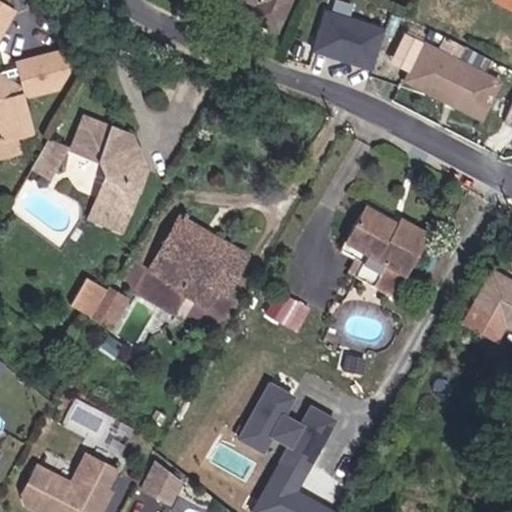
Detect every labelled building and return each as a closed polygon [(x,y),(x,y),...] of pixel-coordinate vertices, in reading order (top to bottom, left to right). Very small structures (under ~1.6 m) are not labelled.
[(236,0),(257,9),(250,25),(279,38),(294,0),(236,0)] [(511,0),(496,0),(501,3),(498,8),(511,15),(511,0)] [(0,36),(8,41),(21,21),(0,6),(0,36)] [(371,69),(385,27),(325,8),(311,50),(371,69)] [(424,42),(405,32),(391,61),(411,70),(424,42)] [(410,90),(448,107),(451,99),(488,115),(500,86),(426,53),(410,90)] [(5,80),(0,77),(0,141),(16,138),(32,134),(21,91),(26,90),(28,98),(58,90),(68,74),(64,55),(20,66),(22,76),(5,80)] [(132,138),(86,119),(72,152),(99,165),(104,180),(87,219),(123,235),(149,172),(132,138)] [(16,138),(0,141),(0,158),(19,153),(16,138)] [(52,144),(33,174),(48,182),(66,153),(52,144)] [(175,227),(211,249),(216,241),(180,219),(175,227)] [(365,219),(348,249),(369,261),(408,283),(430,242),(403,227),(397,238),(365,219)] [(175,227),(147,274),(179,293),(189,276),(210,289),(228,300),(249,263),(216,241),(211,249),(175,227)] [(362,270),(369,261),(348,249),(343,259),(362,270)] [(511,285),(491,274),(463,327),(511,353),(511,285)] [(210,289),(189,276),(179,293),(200,306),(210,289)] [(121,306),(110,323),(116,327),(131,302),(107,288),(104,292),(121,306)] [(299,329),(311,308),(277,291),(264,313),(299,329)] [(92,312),(110,323),(121,306),(104,292),(92,312)] [(105,330),(110,323),(92,312),(87,320),(105,330)] [(340,352),(337,370),(361,376),(364,357),(340,352)] [(270,379),(238,439),(265,454),(274,438),(289,447),(281,460),(308,475),(338,418),(311,403),(302,420),(290,414),(300,396),(270,379)] [(97,511),(109,490),(104,488),(114,468),(86,453),(71,482),(37,464),(23,491),(26,501),(47,511),(57,511),(58,511),(60,511),(97,511)] [(183,475),(158,456),(143,483),(171,498),(183,475)] [(500,508),(511,486),(487,474),(476,496),(500,508)]
